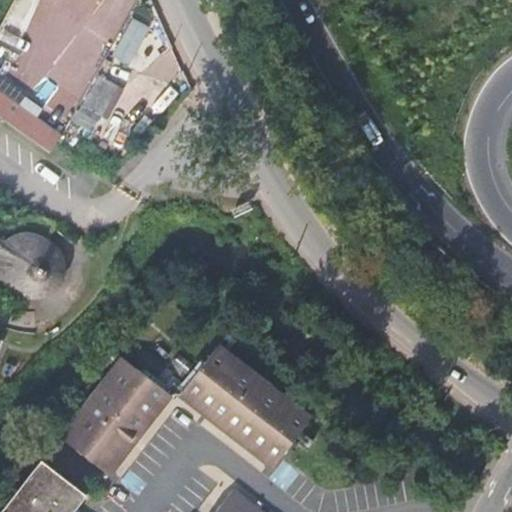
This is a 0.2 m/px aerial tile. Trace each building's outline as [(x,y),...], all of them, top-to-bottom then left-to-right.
[(134,16),(114,54),(131,63),(151,25),(134,16)] [(65,116),(74,122),(76,124),(83,115),(89,120),(109,92),(96,82),(91,79),(65,116)] [(27,106),(23,104),(9,94),(0,106),(0,121),(7,127),(26,141),(30,135),(34,128),(19,117),(27,106)] [(53,283),(53,280),(54,275),(52,265),(47,255),(43,249),(37,244),(30,240),(22,239),(13,239),(4,242),(1,244),(0,244),(0,294),(6,299),(16,303),(26,303),(29,303),(35,302),(40,299),(42,298),(43,297),(45,296),(49,291),(53,283)] [(56,287),(57,282),(53,280),(53,283),(49,291),(45,296),(43,297),(47,300),(50,297),(54,292),(56,287)] [(183,390),(276,463),(313,418),(220,345),(183,390)] [(125,356),(65,433),(109,468),(170,392),(125,356)] [(0,511),(69,511),(82,495),(36,460),(11,494),(12,494),(31,511),(4,511),(0,508),(0,511)] [(258,511),(232,492),(215,511),(258,511)] [(11,494),(0,508),(4,511),(31,511),(12,494),(11,494)]
